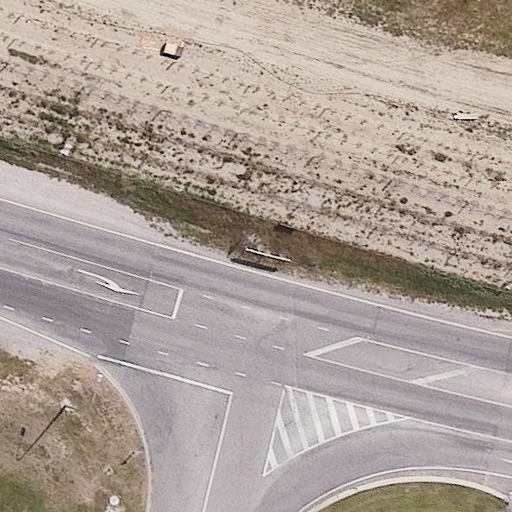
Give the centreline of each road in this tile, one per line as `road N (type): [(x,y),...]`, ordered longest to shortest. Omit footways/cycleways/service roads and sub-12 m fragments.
road 1 (primary): [(235,321),(498,393)]
road 2 (primary): [(498,393),(305,478),(257,511)]
road 3 (primary): [(0,251),(235,321)]
road 4 (residential): [(235,321),(189,511)]
